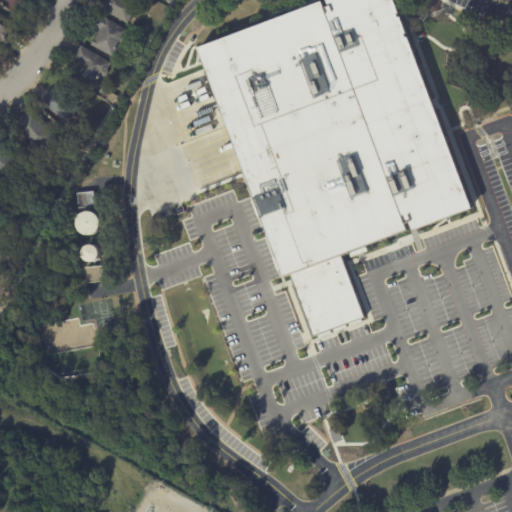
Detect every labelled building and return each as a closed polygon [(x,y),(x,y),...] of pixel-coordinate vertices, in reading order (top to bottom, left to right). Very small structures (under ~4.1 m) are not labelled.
[(26,0),(20,14),(2,4),(5,0),(26,0)] [(131,0),(138,4),(127,23),(102,8),(106,0),(131,0)] [(397,0),(441,116),(476,210),(415,233),(412,224),(409,225),(411,231),(343,257),(368,317),(343,328),(310,340),(290,286),(278,290),(269,266),(279,263),(255,198),(241,203),(235,186),(232,187),(230,182),(234,181),(233,179),(246,174),(218,99),(203,105),(194,82),(209,76),(199,47),(324,0),(327,7),(330,6),(328,0),(397,0)] [(91,45),(95,38),(96,38),(100,29),(95,27),(102,15),(128,30),(125,36),(126,37),(122,44),(121,43),(113,57),(91,45)] [(12,33),(0,47),(0,21),(13,33),(12,33)] [(104,74),(101,80),(99,79),(98,81),(100,82),(95,92),(75,80),(85,64),(74,57),(81,46),(110,63),(104,74)] [(42,99),(50,91),(50,92),(53,89),(54,90),(60,83),(82,102),(65,120),(42,99)] [(116,95),(119,96),(114,104),(107,99),(111,92),(116,95)] [(24,114),(25,116),(34,108),(56,135),(36,152),(12,123),(24,114)] [(0,177),(0,142),(3,141),(18,168),(0,177)] [(82,193),(95,191),(97,207),(80,209),(78,193),(82,193)] [(203,219),(205,226),(183,235),(171,203),(193,194),(203,219)] [(101,234),(101,213),(79,212),(79,234),(101,234)] [(491,240),(482,243),(478,234),(488,230),(492,240),(491,240)] [(101,282),(87,283),(86,268),(103,266),(104,282),(101,282)] [(192,297),(186,282),(215,271),(221,285),(192,297)] [(257,367),(226,378),(214,344),(245,332),(258,366),(257,367)] [(238,394),(237,392),(236,393),(234,389),(233,390),(229,382),(233,380),(234,381),(237,380),(238,383),(249,379),(252,388),(238,394)] [(291,420),(295,416),(300,421),(295,425),(291,420)] [(275,436),(257,456),(252,451),(270,432),(275,436)]
